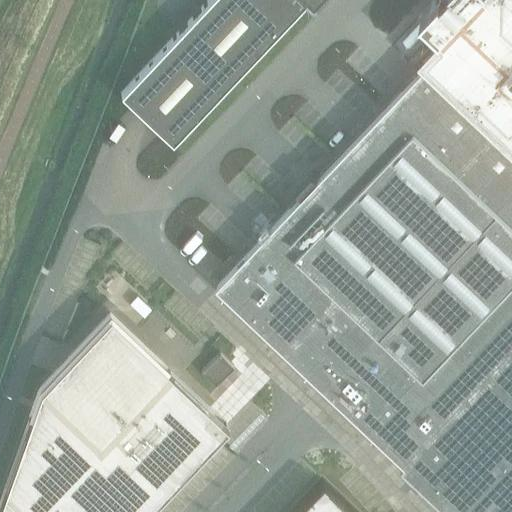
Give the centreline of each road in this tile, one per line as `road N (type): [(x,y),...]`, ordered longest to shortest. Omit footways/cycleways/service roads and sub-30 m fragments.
road 1 (unclassified): [(136,230),(351,0)]
road 2 (unclassified): [(136,230),(30,339),(0,438)]
road 3 (unclassified): [(311,407),(136,230)]
road 4 (unclassified): [(204,511),(311,407)]
road 5 (unclassified): [(414,511),(311,407)]
